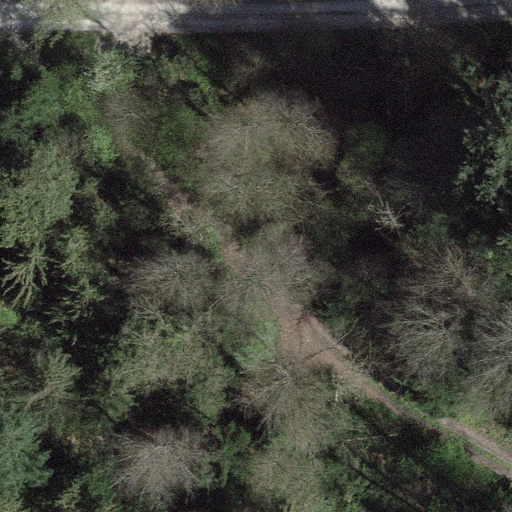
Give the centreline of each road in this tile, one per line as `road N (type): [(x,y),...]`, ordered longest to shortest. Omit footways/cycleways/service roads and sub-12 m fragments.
road 1 (track): [(1,12),(195,183),(295,339),(183,511)]
road 2 (track): [(1,12),(377,9),(470,0)]
road 3 (track): [(295,339),(511,490)]
